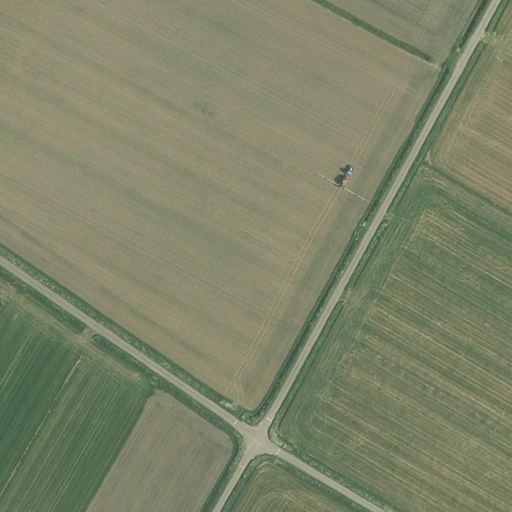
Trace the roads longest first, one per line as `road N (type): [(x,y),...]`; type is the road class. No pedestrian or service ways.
road 1 (unclassified): [(256,441),(499,0)]
road 2 (unclassified): [(256,441),(0,262)]
road 3 (unclassified): [(380,511),(256,441)]
